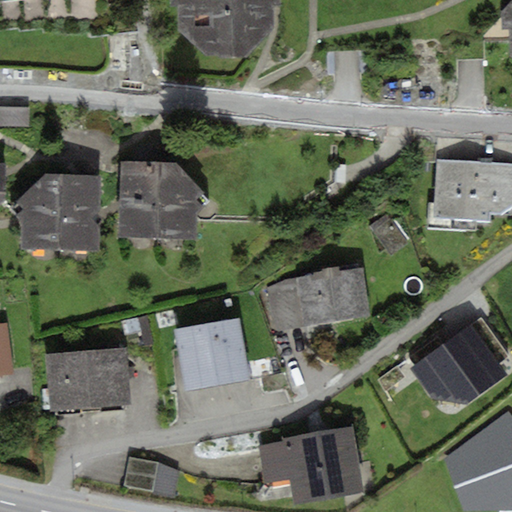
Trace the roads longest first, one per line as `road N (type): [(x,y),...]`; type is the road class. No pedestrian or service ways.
road 1 (residential): [(45,511),(76,459),(309,404),(511,253)]
road 2 (residential): [(0,84),(511,126)]
